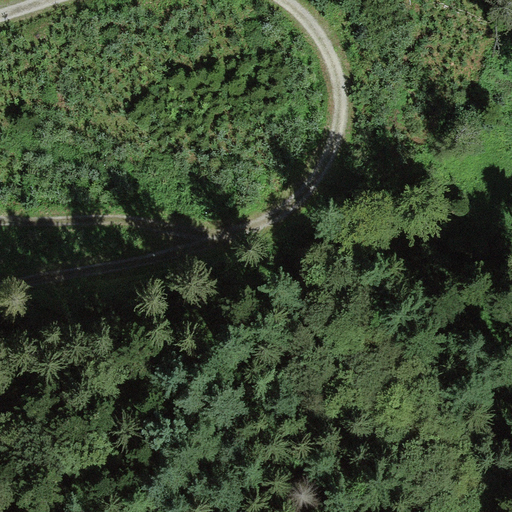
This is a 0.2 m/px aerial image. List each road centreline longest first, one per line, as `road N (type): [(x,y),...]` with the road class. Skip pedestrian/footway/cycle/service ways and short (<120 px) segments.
road 1 (track): [(0,290),(195,248),(287,208),(326,156),(339,96),(334,63),(312,22),(286,0)]
road 2 (track): [(195,248),(159,224),(0,218)]
